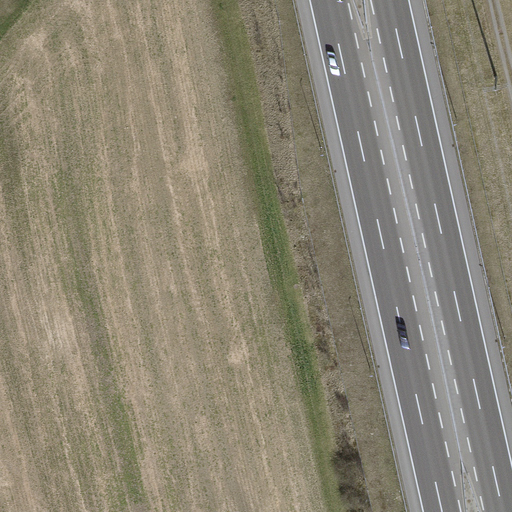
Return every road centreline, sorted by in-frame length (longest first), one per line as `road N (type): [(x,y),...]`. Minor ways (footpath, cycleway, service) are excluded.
road 1 (motorway): [(503,511),(390,0)]
road 2 (motorway): [(329,0),(442,511)]
